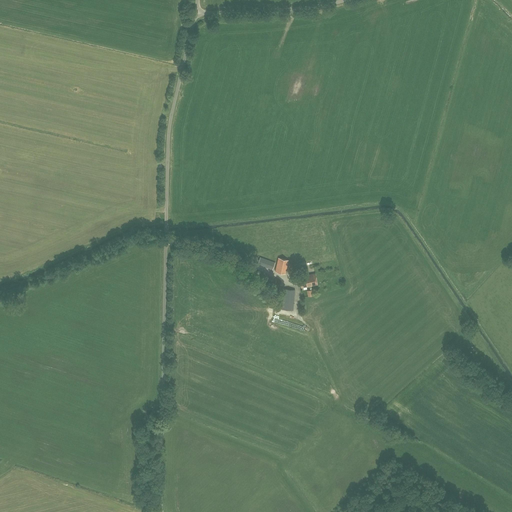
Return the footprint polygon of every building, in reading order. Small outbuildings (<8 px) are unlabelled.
[(272,270),(275,263),(260,257),(258,264),(272,270)] [(278,258),(275,272),(285,274),(288,260),(278,258)] [(317,284),(315,274),(297,278),(298,282),(300,282),(301,288),(317,284)] [(273,285),(276,278),(264,275),(262,281),(273,285)] [(293,310),(295,290),(283,289),(281,309),(293,310)]
